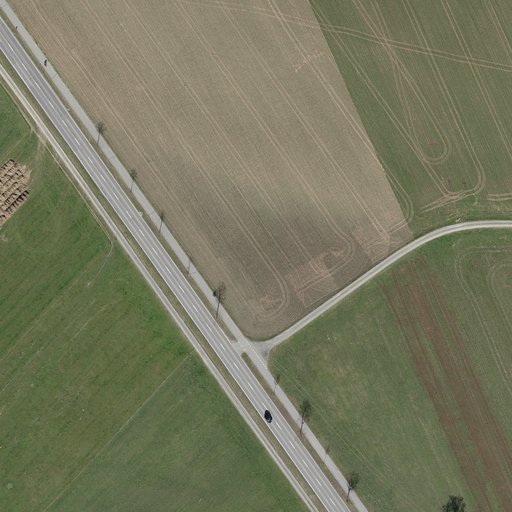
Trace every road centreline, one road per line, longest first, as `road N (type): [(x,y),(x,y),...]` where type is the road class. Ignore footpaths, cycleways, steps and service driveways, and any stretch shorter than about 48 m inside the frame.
road 1 (secondary): [(339,511),(0,31)]
road 2 (track): [(0,70),(314,511)]
road 3 (track): [(225,352),(271,343),(441,231),(511,224)]
